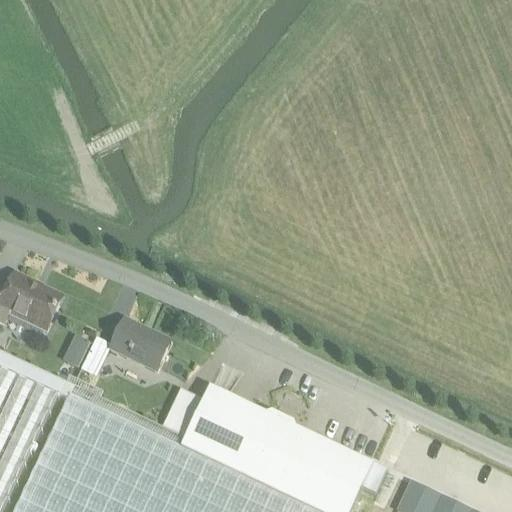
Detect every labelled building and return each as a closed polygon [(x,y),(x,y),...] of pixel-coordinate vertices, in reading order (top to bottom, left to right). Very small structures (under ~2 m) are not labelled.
[(46,336),(62,302),(40,292),(39,294),(12,281),(5,295),(0,292),(0,328),(2,329),(8,318),(46,336)] [(156,379),(172,347),(124,325),(109,356),(156,379)] [(0,372),(61,402),(63,398),(68,400),(75,385),(69,382),(66,388),(0,356),(0,372)] [(0,511),(9,511),(61,402),(0,372),(0,511)] [(75,385),(68,400),(70,401),(181,454),(185,444),(162,433),(100,404),(102,398),(75,385)] [(185,444),(181,454),(302,511),(354,511),(357,505),(369,511),(375,500),(363,494),(363,493),(376,499),(387,476),(296,433),(294,428),(272,417),(266,419),(210,392),(204,405),(185,444)] [(181,394),(162,433),(185,444),(204,405),(181,394)] [(302,511),(181,454),(70,401),(17,511),(302,511)] [(412,487),(399,511),(417,511),(427,494),(412,487)] [(427,494),(417,511),(436,511),(441,501),(427,494)] [(441,501),(436,511),(454,511),(457,508),(441,501)]
